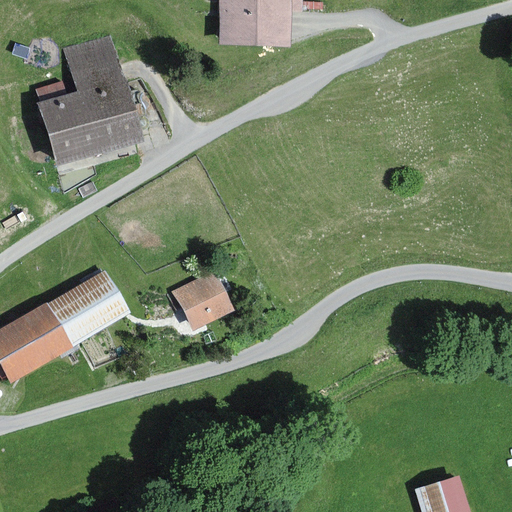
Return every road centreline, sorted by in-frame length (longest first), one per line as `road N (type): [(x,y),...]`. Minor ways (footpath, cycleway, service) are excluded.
road 1 (track): [(0,263),(355,56),(511,7)]
road 2 (unclassified): [(0,427),(258,353),(359,286),(400,274),(511,284)]
